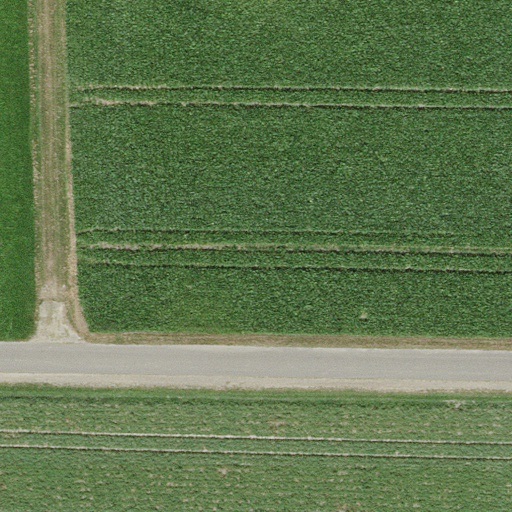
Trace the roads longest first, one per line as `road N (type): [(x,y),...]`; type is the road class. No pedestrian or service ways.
road 1 (track): [(0,365),(511,371)]
road 2 (track): [(57,365),(48,0)]
